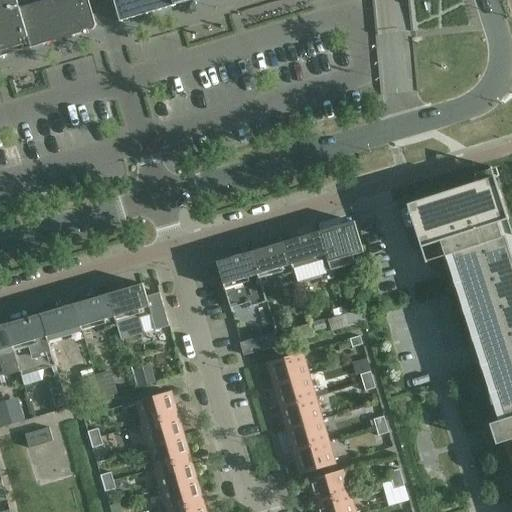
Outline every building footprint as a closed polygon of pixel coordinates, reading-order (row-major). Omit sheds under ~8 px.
[(0,0),(0,57),(6,56),(31,49),(16,0),(0,0)] [(16,0),(31,49),(97,29),(88,0),(16,0)] [(174,6),(171,0),(113,0),(120,22),(174,6)] [(511,474),(511,259),(505,237),(502,238),(497,224),(508,220),(494,177),(407,205),(421,248),(440,242),(445,256),(442,257),(496,424),(498,423),(504,441),(502,442),(511,474)] [(320,232),(333,279),(334,279),(331,271),(355,264),(355,265),(366,261),(354,222),(320,232)] [(285,242),(295,274),(298,285),(321,278),(322,282),(333,279),(320,232),(285,242)] [(283,277),(295,274),(285,242),(251,253),(261,284),(261,283),(260,279),(282,273),(283,277)] [(251,253),(217,263),(230,309),(249,303),(251,307),(266,303),(261,284),(251,253)] [(109,294),(108,295),(117,326),(122,340),(144,334),(140,319),(152,315),(156,330),(169,327),(159,293),(147,297),(143,284),(142,285),(132,288),(122,291),(109,294)] [(106,329),(117,326),(108,295),(74,305),(83,336),(84,335),(83,331),(105,325),(106,329)] [(72,339),(83,336),(74,305),(40,315),(49,346),(50,345),(49,341),(71,335),(72,339)] [(366,309),(356,312),(359,323),(360,323),(369,320),(366,309)] [(40,315),(6,325),(20,371),(21,376),(55,366),(49,346),(40,315)] [(329,321),(332,333),(347,328),(344,317),(329,321)] [(312,322),(315,332),(326,329),(324,319),(312,322)] [(0,377),(20,371),(6,325),(0,326),(0,377)] [(284,334),(288,346),(312,339),(309,327),(284,334)] [(397,333),(409,386),(426,382),(413,329),(397,333)] [(360,336),(350,340),(352,348),(363,345),(360,336)] [(256,353),(252,340),(241,344),(244,357),(256,353)] [(275,386),(308,376),(302,355),(303,355),(303,353),(267,364),(267,365),(268,365),(275,386)] [(149,367),(136,370),(140,384),(153,380),(149,367)] [(108,371),(95,375),(102,398),(115,394),(108,371)] [(363,383),(373,380),(371,372),(360,375),(363,383)] [(95,375),(82,379),(89,402),(102,398),(95,375)] [(275,386),(281,408),(315,398),(308,376),(275,386)] [(373,380),(363,383),(365,392),(376,389),(373,380)] [(50,390),(55,407),(67,404),(62,387),(50,390)] [(143,425),(177,415),(170,394),(172,394),(171,392),(135,403),(136,404),(137,404),(143,425)] [(315,398),(281,408),(287,430),(321,420),(315,398)] [(0,424),(1,428),(23,421),(18,403),(0,407),(0,424)] [(143,425),(150,447),(183,437),(177,415),(143,425)] [(373,420),(376,428),(386,425),(384,417),(373,420)] [(287,430),(294,452),(327,442),(321,420),(287,430)] [(386,425),(376,428),(378,437),(389,433),(386,425)] [(25,435),(29,449),(53,442),(49,428),(25,435)] [(87,432),(90,440),(100,437),(98,429),(87,432)] [(103,446),(100,437),(90,440),(92,449),(103,446)] [(150,447),(156,469),(189,459),(183,437),(150,447)] [(299,475),(335,465),(335,463),(334,463),(327,442),(294,452),(300,473),(299,474),(299,475)] [(189,459),(156,469),(162,491),(196,481),(189,459)] [(343,470),(307,481),(308,483),(309,482),(315,504),(349,494),(343,472),(344,472),(343,470)] [(389,473),(391,481),(402,478),(399,470),(389,473)] [(100,476),(103,484),(113,481),(111,473),(100,476)] [(402,478),(391,481),(394,489),(404,486),(402,478)] [(113,481),(103,484),(105,492),(116,489),(113,481)] [(162,491),(168,511),(171,511),(202,503),(196,481),(162,491)] [(315,504),(317,511),(354,511),(349,494),(315,504)] [(205,511),(202,503),(171,511),(205,511)]
